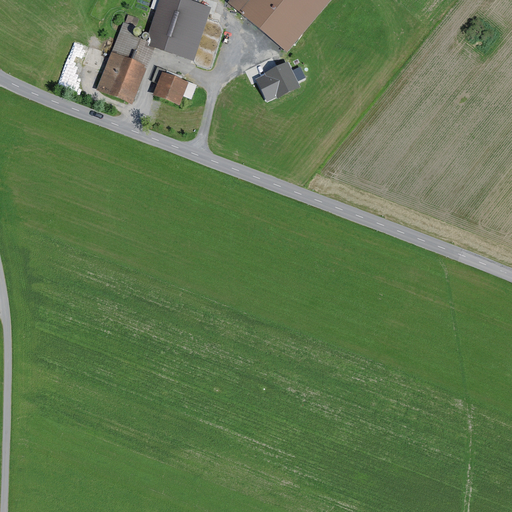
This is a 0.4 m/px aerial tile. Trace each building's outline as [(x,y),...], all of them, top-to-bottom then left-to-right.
[(159,0),(149,31),(123,22),(110,57),(98,91),(132,103),(152,46),(195,61),(213,11),(182,0),(159,0)] [(248,0),(233,0),(229,5),(288,54),(334,0),(250,0),(250,1),(248,0)] [(130,12),(128,20),(137,22),(139,14),(130,12)] [(59,83),(73,88),(86,51),(72,47),(59,83)] [(189,83),(164,74),(156,96),(182,105),(189,83)]
